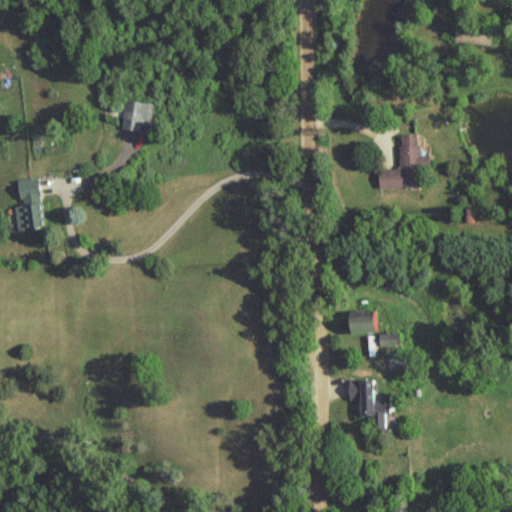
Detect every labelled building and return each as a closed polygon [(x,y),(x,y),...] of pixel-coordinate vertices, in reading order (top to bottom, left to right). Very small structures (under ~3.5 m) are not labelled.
[(489,48),(491,30),(454,27),(453,45),(489,48)] [(146,104),(119,106),(122,134),(149,132),(146,104)] [(375,190),(424,190),(423,157),(414,157),(414,137),(395,137),(396,171),(374,171),(375,190)] [(12,184),(18,233),(45,230),(39,181),(12,184)] [(353,419),(367,419),(367,431),(386,431),(385,399),(370,399),(370,382),(344,383),(344,403),(353,402),(353,419)]
